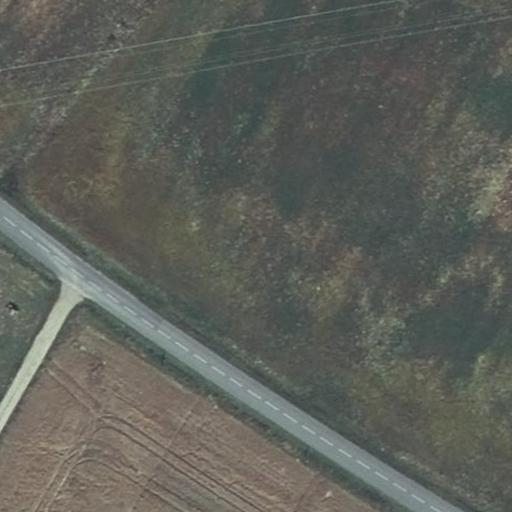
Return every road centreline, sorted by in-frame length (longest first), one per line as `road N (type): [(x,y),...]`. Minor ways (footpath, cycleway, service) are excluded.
road 1 (tertiary): [(0,214),(220,372),(439,511)]
road 2 (track): [(82,276),(0,419)]
